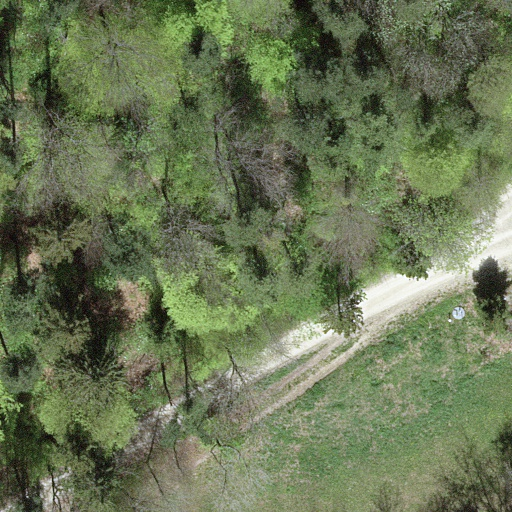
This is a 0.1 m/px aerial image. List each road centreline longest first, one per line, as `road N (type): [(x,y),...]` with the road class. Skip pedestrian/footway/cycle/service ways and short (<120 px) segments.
road 1 (track): [(11,511),(385,287)]
road 2 (track): [(369,298),(352,331),(122,511)]
road 3 (track): [(385,287),(511,200)]
road 4 (track): [(385,287),(511,234)]
